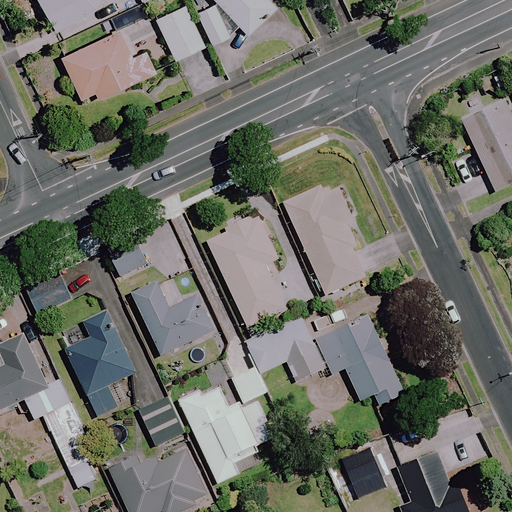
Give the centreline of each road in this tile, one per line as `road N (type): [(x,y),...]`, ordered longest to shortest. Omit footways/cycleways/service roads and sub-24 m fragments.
road 1 (residential): [(511,407),(358,75)]
road 2 (tertiary): [(358,75),(55,216)]
road 3 (tertiary): [(511,3),(358,75)]
road 4 (residential): [(55,216),(0,101)]
